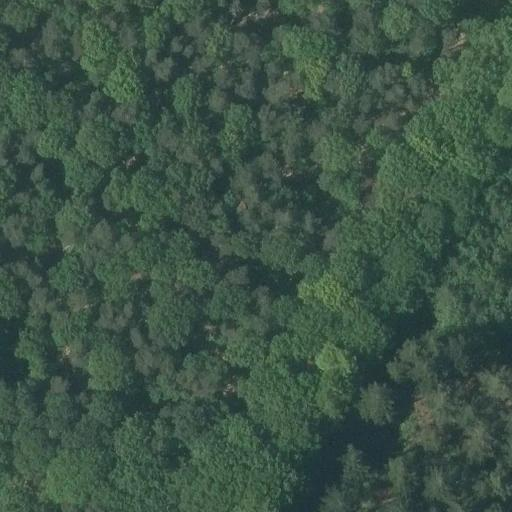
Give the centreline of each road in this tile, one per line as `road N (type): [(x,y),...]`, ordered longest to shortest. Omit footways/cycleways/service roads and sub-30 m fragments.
road 1 (track): [(344,0),(511,74)]
road 2 (track): [(511,394),(383,277)]
road 3 (track): [(147,511),(0,420)]
